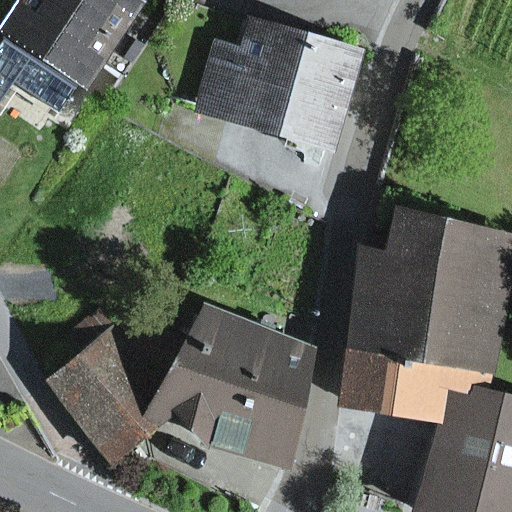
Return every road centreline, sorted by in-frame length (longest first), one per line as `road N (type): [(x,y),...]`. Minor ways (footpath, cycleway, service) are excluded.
road 1 (residential): [(294,511),(373,130),(414,0)]
road 2 (residential): [(0,327),(108,511)]
